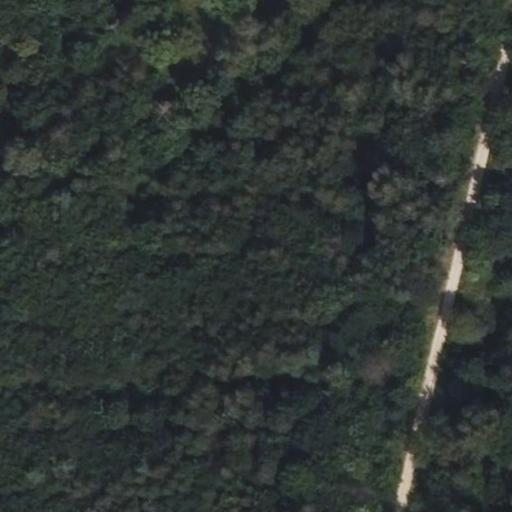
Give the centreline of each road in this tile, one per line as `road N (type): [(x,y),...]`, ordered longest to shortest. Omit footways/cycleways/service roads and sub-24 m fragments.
road 1 (unknown): [(511,4),(396,511)]
road 2 (track): [(0,275),(304,0)]
